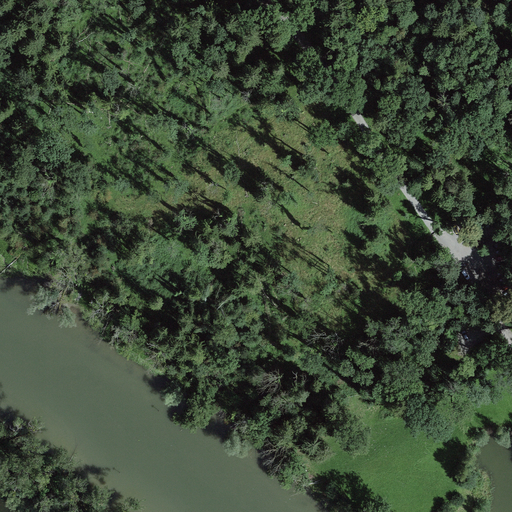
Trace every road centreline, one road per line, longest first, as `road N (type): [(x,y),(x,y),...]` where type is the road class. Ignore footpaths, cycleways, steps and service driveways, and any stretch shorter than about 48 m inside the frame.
road 1 (track): [(426,213),(268,0)]
road 2 (unclassified): [(511,339),(461,253),(426,213)]
